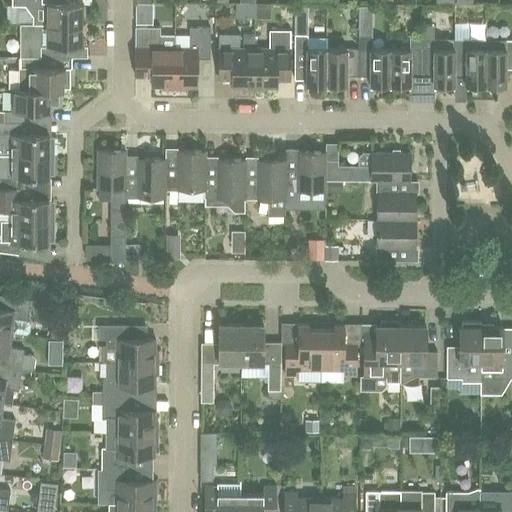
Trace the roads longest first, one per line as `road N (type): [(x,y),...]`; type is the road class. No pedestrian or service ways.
road 1 (residential): [(187,511),(186,291),(204,272),(322,273),(356,292),(439,293)]
road 2 (residential): [(437,124),(122,118)]
road 3 (residential): [(122,118),(93,118),(76,132),(76,261)]
road 4 (residential): [(439,293),(437,124)]
